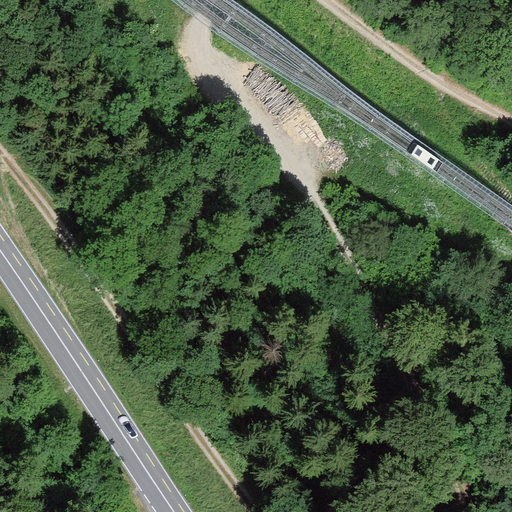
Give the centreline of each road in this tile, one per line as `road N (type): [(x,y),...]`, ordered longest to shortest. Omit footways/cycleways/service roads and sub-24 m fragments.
road 1 (track): [(183,0),(169,20),(168,42),(281,154),(340,248),(474,511)]
road 2 (track): [(259,511),(224,475),(147,349),(0,148)]
road 3 (primary): [(0,246),(175,511)]
road 4 (track): [(336,0),(435,80),(511,120)]
